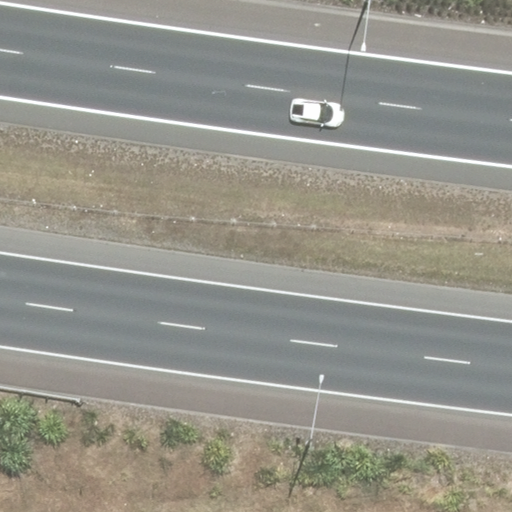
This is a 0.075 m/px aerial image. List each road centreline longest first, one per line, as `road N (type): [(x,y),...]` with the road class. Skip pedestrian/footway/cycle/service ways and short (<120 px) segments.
road 1 (motorway): [(511,378),(339,359),(0,303)]
road 2 (motorway): [(0,58),(511,134)]
